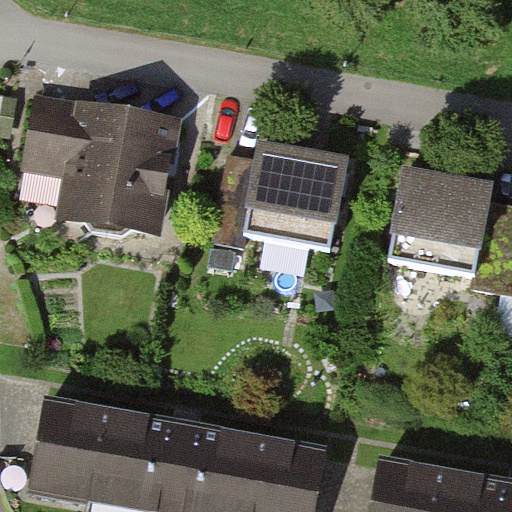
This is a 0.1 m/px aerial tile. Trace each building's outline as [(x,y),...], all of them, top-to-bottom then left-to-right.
[(191,122),(59,98),(37,219),(169,243),(191,122)] [(231,140),(224,240),(253,242),(260,142),(231,140)] [(365,174),(279,162),(266,256),(351,268),(365,174)] [(511,222),(511,195),(428,189),(421,283),(507,289),(511,222)] [(318,511),(329,447),(48,401),(32,497),(122,511),(318,511)] [(511,511),(511,480),(384,460),(375,511),(511,511)]
